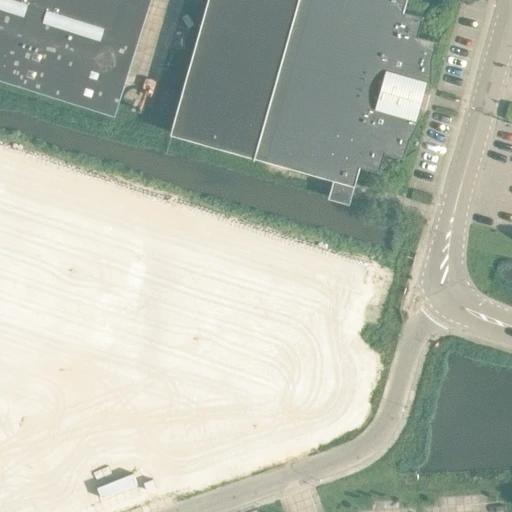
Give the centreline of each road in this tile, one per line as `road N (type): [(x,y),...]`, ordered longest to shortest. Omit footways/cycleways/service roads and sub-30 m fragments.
road 1 (unclassified): [(188,511),(342,458),(376,437),(389,419),(413,333),(451,301)]
road 2 (unclassified): [(451,301),(443,258),(511,8)]
